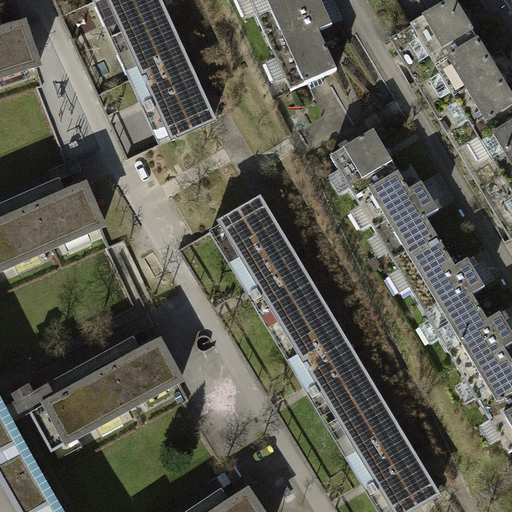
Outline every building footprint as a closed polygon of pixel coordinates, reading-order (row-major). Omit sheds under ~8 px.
[(93,0),(114,45),(167,21),(157,0),(93,0)] [(250,0),(261,23),(304,4),(302,0),(250,0)] [(261,23),(293,94),(336,75),(304,4),(261,23)] [(395,44),(454,144),(511,109),(511,97),(457,7),(395,44)] [(114,45),(160,150),(213,127),(167,21),(114,45)] [(0,36),(0,85),(37,75),(23,29),(0,36)] [(511,109),(454,144),(511,239),(511,109)] [(333,163),(369,222),(411,197),(375,138),(333,163)] [(0,228),(0,279),(104,236),(85,192),(0,228)] [(369,222),(404,281),(446,256),(411,197),(369,222)] [(213,233),(272,332),(321,303),(262,204),(213,233)] [(404,281),(440,341),(482,316),(446,256),(404,281)] [(272,332),(330,431),(379,402),(321,303),(272,332)] [(440,341),(476,400),(511,377),(511,365),(482,316),(440,341)] [(32,418),(55,460),(182,392),(159,349),(32,418)] [(511,377),(476,400),(511,459),(511,458),(511,377)] [(330,431),(378,511),(418,511),(438,501),(379,402),(330,431)] [(53,511),(0,416),(0,486),(14,511),(53,511)] [(228,511),(253,511),(246,501),(228,511)]
